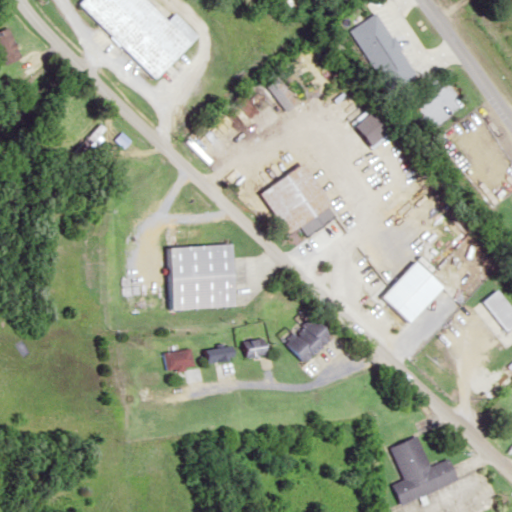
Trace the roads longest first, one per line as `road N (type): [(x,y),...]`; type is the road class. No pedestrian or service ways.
road 1 (residential): [(511,473),(15,0)]
road 2 (secondary): [(511,122),(423,0)]
